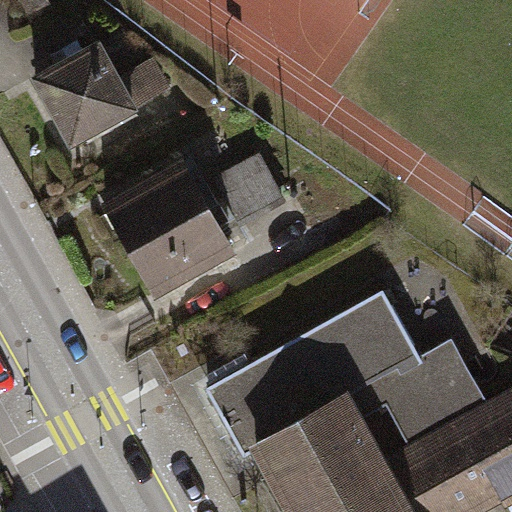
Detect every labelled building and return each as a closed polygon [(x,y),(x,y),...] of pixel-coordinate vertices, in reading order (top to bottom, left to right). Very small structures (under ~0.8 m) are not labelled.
[(118,50),(106,56),(118,79),(149,62),(134,35),(115,44),(118,50)] [(71,57),(36,76),(72,140),(134,106),(133,104),(164,88),(149,62),(118,79),(106,56),(98,42),(82,50),(77,41),(65,47),(71,57)] [(215,177),(238,221),(283,198),(259,154),(215,177)] [(232,246),(184,162),(107,204),(154,287),(232,246)] [(419,355),(383,290),(208,386),(244,452),(259,444),(296,511),(466,511),(511,487),(511,391),(489,404),(452,337),(419,355)]
